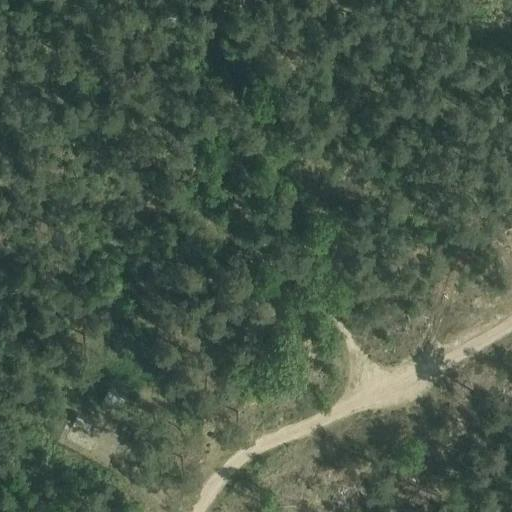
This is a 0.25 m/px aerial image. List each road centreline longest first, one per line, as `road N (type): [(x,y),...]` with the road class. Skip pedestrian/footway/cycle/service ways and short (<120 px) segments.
road 1 (track): [(367,398),(343,330),(66,0)]
road 2 (track): [(511,319),(411,381),(252,449),(219,473),(191,511)]
